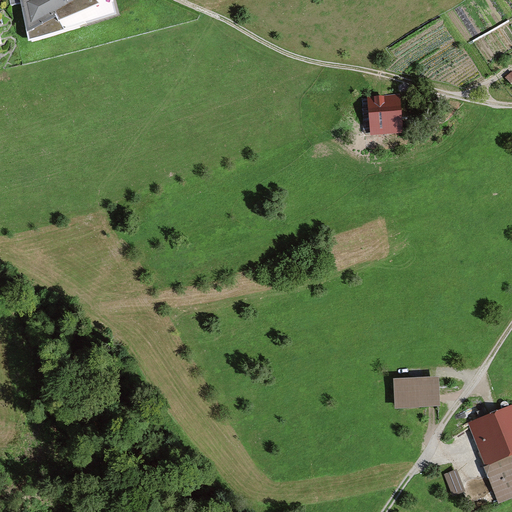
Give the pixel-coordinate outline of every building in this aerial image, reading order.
[(65,25),(88,16),(89,0),(22,0),(24,14),(33,27),(56,19),(65,25)] [(400,96),(369,97),(371,133),(402,131),(400,96)] [(436,377),(395,379),(396,406),(437,404),(436,377)] [(511,405),(468,422),(498,501),(511,495),(511,405)] [(452,498),(462,496),(456,472),(446,475),(452,498)]
